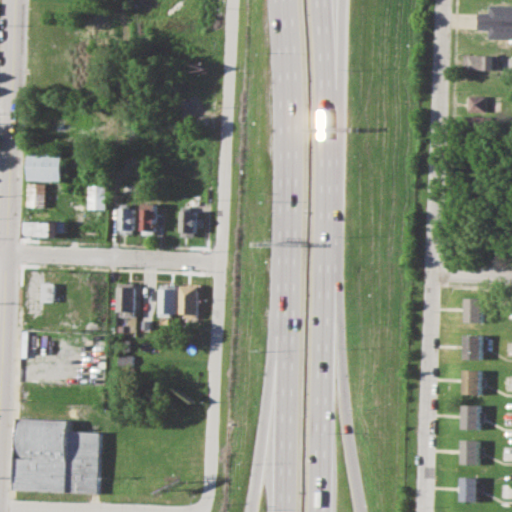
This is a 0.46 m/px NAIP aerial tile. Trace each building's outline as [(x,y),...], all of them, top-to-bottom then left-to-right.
[(492,3),(511,4),(511,38),(490,37),(491,29),(480,29),(481,11),(492,11),(492,3)] [(466,53),(497,55),(496,69),(465,67),(466,53)] [(471,95),(490,95),(490,112),(470,111),(471,95)] [(29,150),(64,152),(63,180),(28,179),(29,150)] [(28,182),(47,183),(46,205),(28,205),(28,182)] [(89,183),(107,184),(107,209),(88,208),(89,183)] [(142,201),(158,201),(157,234),(141,234),(142,201)] [(119,203),(129,203),(129,208),(135,208),(135,232),(118,232),(119,203)] [(182,204),(191,204),(191,210),(197,210),(196,235),(181,234),(182,204)] [(26,219),(68,220),(67,231),(60,231),(60,237),(30,235),(26,231),(26,219)] [(43,280),(56,281),(56,300),(43,299),(43,280)] [(118,281),(136,282),(135,317),(117,317),(118,281)] [(159,283),(177,284),(176,312),(171,312),(171,316),(158,316),(159,283)] [(181,283),(199,284),(198,318),(185,317),(186,312),(180,312),(181,283)] [(469,296),(487,297),(487,321),(469,320),(469,296)] [(468,333),(485,334),(484,358),(467,358),(468,333)] [(467,369),(484,370),(483,393),(466,393),(467,369)] [(466,403),(482,403),(481,428),(465,428),(466,403)] [(19,417),(70,419),(70,430),(102,432),(99,492),(16,488),(19,417)] [(465,438),(482,438),(482,462),(464,462),(465,438)] [(464,475),(482,475),(481,500),(463,500),(464,475)]
